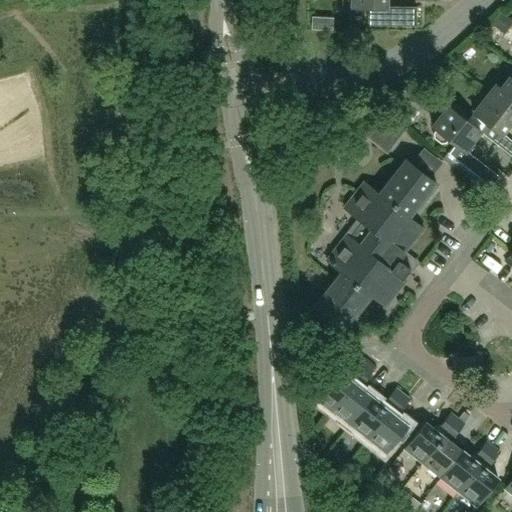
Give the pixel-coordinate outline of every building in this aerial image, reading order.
[(341,0),(342,7),(369,8),(369,26),(416,26),(417,7),(388,7),(387,0),(341,0)] [(489,91),(511,109),(511,76),(509,74),(500,86),(496,83),(489,91)] [(487,122),(481,130),(511,154),(511,140),(503,133),(511,122),(511,109),(489,91),(474,111),(487,122)] [(465,149),(481,130),(448,104),(432,125),(437,129),(434,132),(434,137),(441,142),(446,142),(449,138),(456,144),(449,152),(491,186),(499,176),(465,149)] [(387,153),(407,128),(382,108),(362,133),(387,153)] [(405,252),(424,228),(409,217),(437,182),(406,158),(379,192),(365,181),(345,207),(359,218),(326,259),(342,271),(314,306),(345,330),(372,295),(387,306),(407,281),(403,278),(417,261),(405,252)] [(313,395),(332,410),(367,365),(360,360),(347,377),(335,368),(313,395)] [(332,410),(350,424),(371,397),(360,388),(374,371),(367,365),(332,410)] [(350,424),(367,438),(403,393),(396,387),(382,405),(371,397),(350,424)] [(403,393),(367,438),(386,452),(408,425),(396,416),(410,399),(403,393)] [(404,449),(423,463),(458,418),(451,413),(437,430),(426,421),(404,449)] [(423,463),(440,477),(462,449),(451,441),(465,424),(458,418),(423,463)] [(440,477),(458,491),(494,446),(487,441),(473,458),(462,449),(440,477)] [(494,446),(458,491),(476,505),(498,478),(487,469),(501,452),(494,446)]
